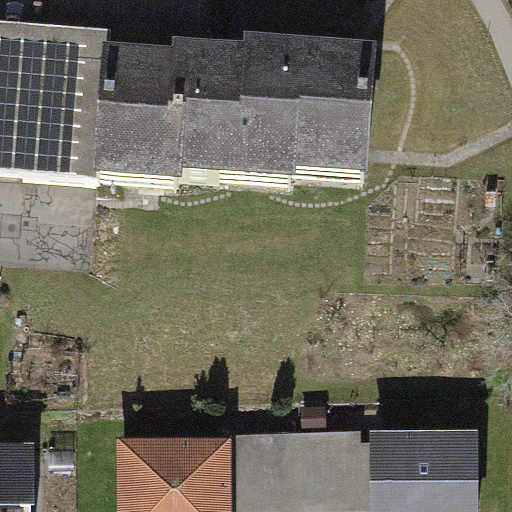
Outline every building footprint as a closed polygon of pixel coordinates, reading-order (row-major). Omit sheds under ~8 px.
[(0,191),(124,196),(128,77),(130,38),(0,33),(0,191)] [(263,82),(128,77),(124,196),(123,221),(221,225),(221,211),(394,217),(399,73),(263,68),(263,82)] [(330,413),(304,413),(305,441),(331,441),(330,413)] [(380,511),(379,450),(378,443),(297,445),(298,511),(380,511)] [(233,511),(298,511),(297,445),(232,447),(232,455),(232,458),(233,511)] [(481,511),(479,447),(379,450),(380,511),(481,511)] [(233,511),(232,458),(125,460),(126,511),(233,511)] [(53,511),(53,467),(0,466),(0,511),(53,511)]
